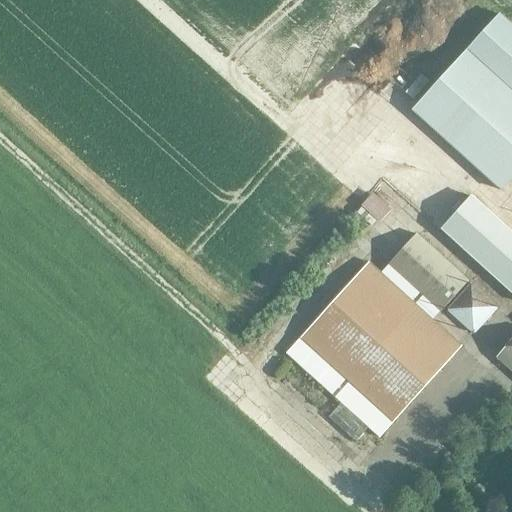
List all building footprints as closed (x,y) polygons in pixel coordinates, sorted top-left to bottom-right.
[(511,26),(499,15),(412,110),(501,191),(511,178),(511,26)] [(357,206),(375,225),(393,208),(376,189),(357,206)] [(511,231),(471,195),(443,226),(511,287),(511,231)] [(417,235),(380,275),(367,263),(285,354),(379,439),(461,347),(432,322),(468,282),(417,235)] [(474,335),(498,308),(471,284),(446,311),(474,335)] [(511,371),(511,340),(497,358),(511,371)]
